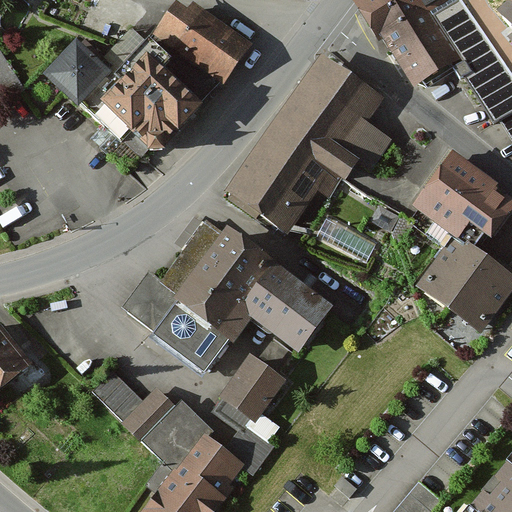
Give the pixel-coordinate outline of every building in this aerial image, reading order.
[(511,77),(462,0),(358,0),(359,0),(381,34),(384,32),(414,80),(451,56),(493,120),(499,116),(511,135),(511,77)] [(511,0),(505,0),(511,7),(499,17),(511,32),(511,0)] [(189,16),(175,6),(157,31),(223,79),(248,44),(196,7),(189,16)] [(165,139),(201,100),(162,64),(169,55),(148,35),(113,72),(78,39),(45,73),(78,104),(92,88),(148,140),(148,147),(165,147),(165,139)] [(0,49),(0,102),(1,105),(26,90),(0,49)] [(387,107),(325,66),(231,210),(289,248),(320,200),(332,207),(343,190),(352,196),(366,175),(373,180),(394,148),(370,132),(387,107)] [(511,200),(451,157),(416,206),(456,234),(468,217),(488,232),(511,200)] [(326,215),(317,236),(368,258),(377,238),(326,215)] [(161,293),(148,284),(121,319),(206,384),(232,351),(239,356),(258,331),(308,370),(342,325),(234,242),(229,249),(208,232),(161,293)] [(483,259),(455,239),(421,287),(448,306),(483,259)] [(511,281),(511,279),(483,259),(448,306),(478,328),(511,281)] [(28,368),(0,332),(0,405),(27,385),(35,395),(51,382),(36,362),(28,368)] [(137,449),(170,484),(148,511),(223,511),(235,497),(231,494),(245,476),(255,483),(274,458),(268,454),(281,437),(266,426),(291,393),(255,365),(212,421),(237,441),(225,457),(215,450),(221,442),(182,412),(178,416),(168,409),(137,449)] [(511,511),(511,473),(481,511),(511,511)] [(442,511),(449,504),(424,484),(401,511),(442,511)]
